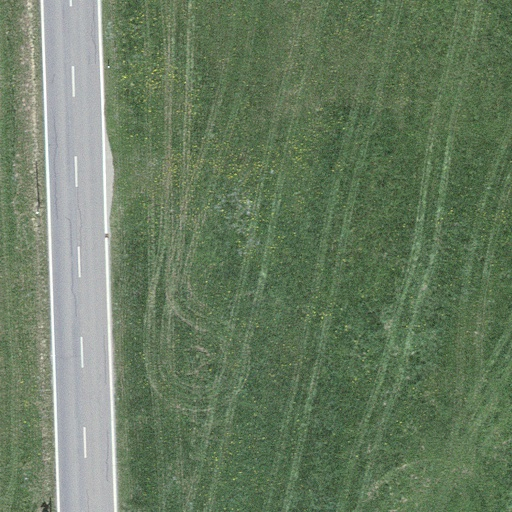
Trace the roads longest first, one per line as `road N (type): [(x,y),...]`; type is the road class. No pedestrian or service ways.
road 1 (secondary): [(89,511),(72,0)]
road 2 (track): [(511,102),(428,147),(360,168),(172,189),(79,182)]
